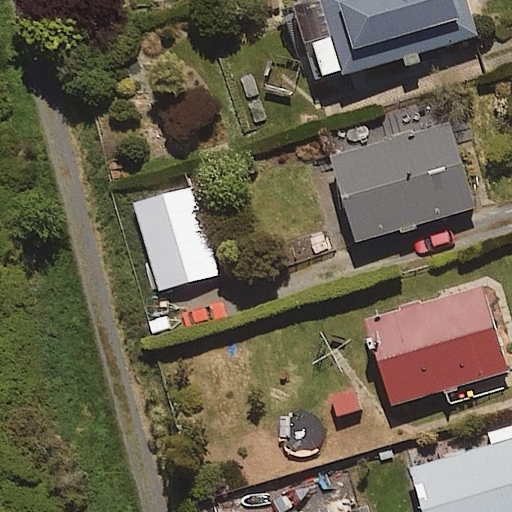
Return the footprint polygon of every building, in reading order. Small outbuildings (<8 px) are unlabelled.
[(475,36),(466,0),(292,0),(311,77),(475,36)] [(472,206),(447,119),(333,153),(358,239),(472,206)] [(217,272),(192,183),(133,200),(158,289),(217,272)] [(365,322),(392,406),(441,390),(446,405),(511,384),(480,285),(365,322)] [(308,462),(380,434),(370,407),(361,411),(352,388),(326,398),(336,422),(299,437),(308,462)] [(511,511),(511,432),(409,464),(423,511),(511,511)]
